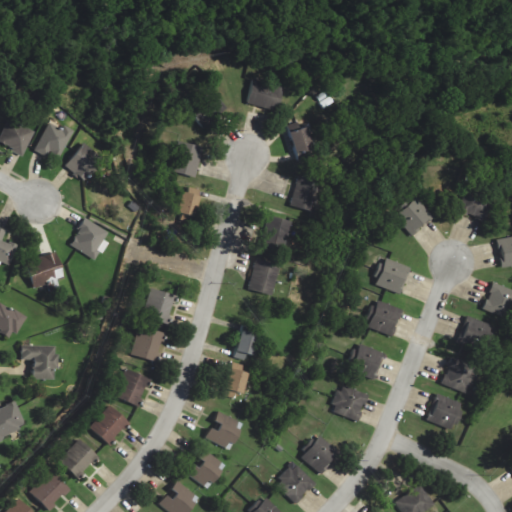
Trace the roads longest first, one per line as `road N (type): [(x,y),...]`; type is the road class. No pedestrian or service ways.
road 1 (residential): [(96,511),(162,434),(248,154)]
road 2 (residential): [(329,511),(384,436),(451,261)]
road 3 (residential): [(497,511),(482,487),(384,436)]
